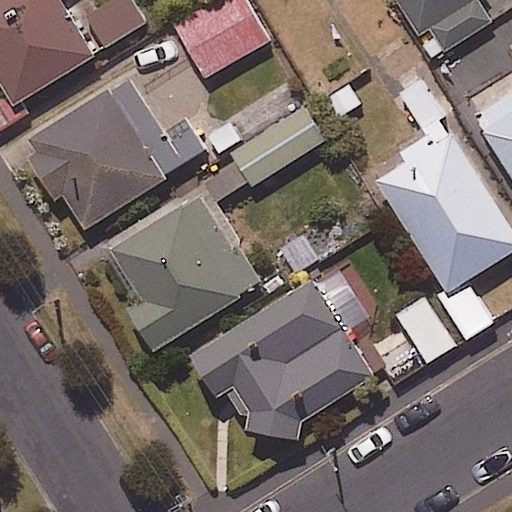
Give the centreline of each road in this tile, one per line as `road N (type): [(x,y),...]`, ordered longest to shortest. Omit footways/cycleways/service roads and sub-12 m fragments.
road 1 (residential): [(0,337),(111,511)]
road 2 (residential): [(511,407),(344,511)]
